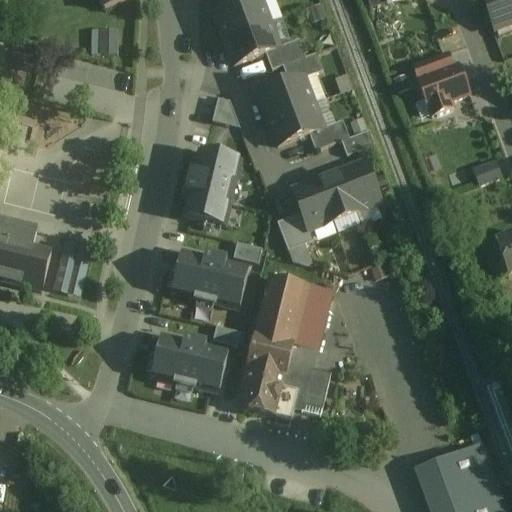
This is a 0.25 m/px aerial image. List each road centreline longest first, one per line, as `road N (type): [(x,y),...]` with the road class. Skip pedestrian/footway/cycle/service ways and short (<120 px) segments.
road 1 (residential): [(99,403),(165,148),(172,75),(165,0)]
road 2 (residential): [(99,403),(345,479),(382,493),(395,511)]
road 3 (residential): [(511,153),(455,0)]
